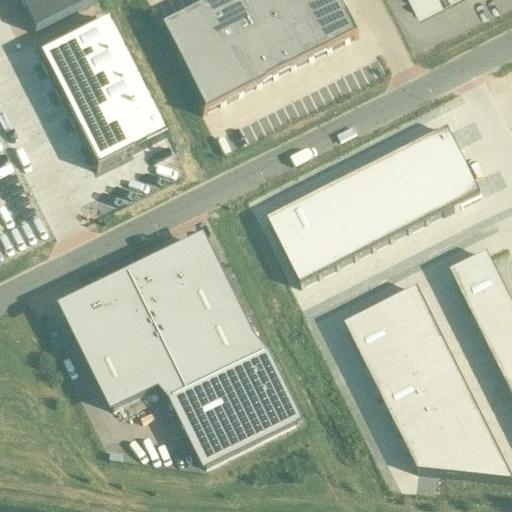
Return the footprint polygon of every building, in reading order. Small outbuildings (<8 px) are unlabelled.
[(16,0),(34,35),(98,3),(96,0),(16,0)] [(311,0),(221,0),(161,31),(204,116),(201,117),(202,118),(358,40),(347,18),(337,0),(327,0),(315,7),(311,0)] [(414,0),(421,12),(444,0),(414,0)] [(108,25),(38,60),(96,175),(166,140),(108,25)] [(440,133),(259,224),(292,289),(472,199),(440,133)] [(91,303),(64,317),(67,323),(95,378),(114,415),(179,381),(188,398),(174,405),(208,471),(237,457),(296,428),(263,362),(258,365),(201,249),(95,301),(94,302),(91,303)] [(487,260),(449,279),(454,287),(468,316),(511,404),(511,309),(491,269),(487,260)] [(417,295),(344,331),(348,340),(363,369),(416,475),(417,478),(511,488),(511,484),(498,457),(436,332),(422,303),(417,295)] [(62,407),(23,327),(0,338),(0,422),(5,420),(12,432),(62,407)]
